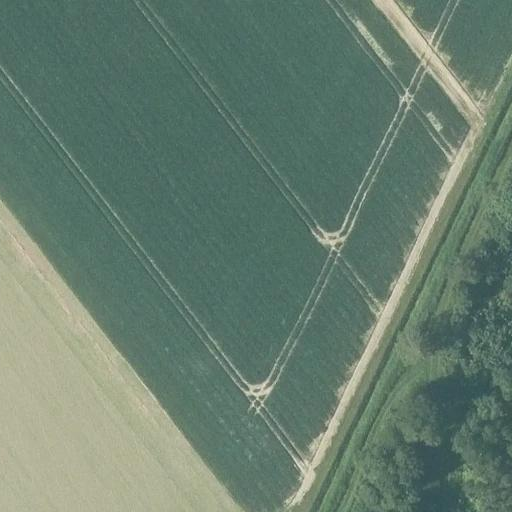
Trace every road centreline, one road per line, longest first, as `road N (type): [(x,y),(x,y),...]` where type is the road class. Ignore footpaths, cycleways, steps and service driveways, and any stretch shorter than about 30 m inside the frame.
road 1 (track): [(442,511),(433,381),(441,298),(511,136)]
road 2 (track): [(337,511),(376,420),(435,350)]
